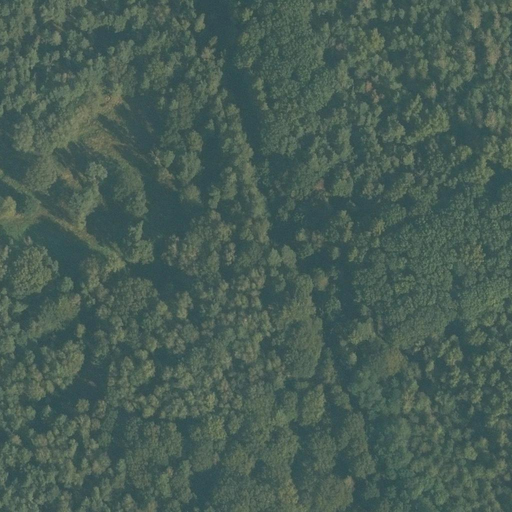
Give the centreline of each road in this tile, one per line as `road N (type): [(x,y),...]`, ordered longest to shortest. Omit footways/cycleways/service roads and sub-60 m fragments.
road 1 (track): [(393,511),(233,102),(210,0)]
road 2 (track): [(0,76),(151,0)]
